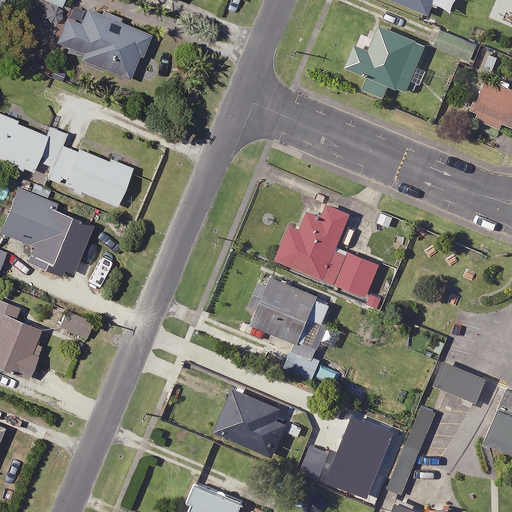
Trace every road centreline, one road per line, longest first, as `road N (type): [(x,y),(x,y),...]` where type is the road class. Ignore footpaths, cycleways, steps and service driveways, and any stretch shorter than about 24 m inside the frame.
road 1 (residential): [(68,511),(241,98)]
road 2 (residential): [(241,98),(475,192)]
